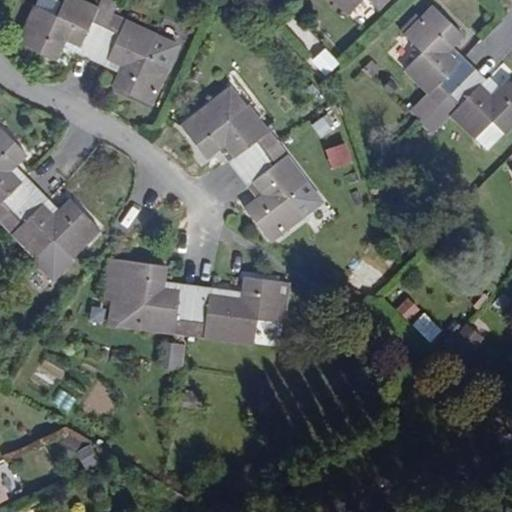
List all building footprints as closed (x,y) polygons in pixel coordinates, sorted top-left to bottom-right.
[(90,21),(94,9),(75,0),(62,0),(55,15),(34,7),(17,42),(53,60),(60,45),(64,37),(77,43),(73,52),(88,59),(104,28),(90,21)] [(102,0),(98,0),(94,9),(90,21),(104,28),(113,4),(102,0)] [(334,0),(348,12),(362,0),(368,0),(376,8),(384,0),(334,0)] [(433,7),(405,35),(419,50),(403,67),(426,90),(437,83),(448,93),(471,67),(451,48),(451,46),(461,35),(433,7)] [(117,33),(104,28),(88,59),(103,65),(106,56),(122,64),(118,72),(112,86),(148,104),(174,50),(153,39),(153,36),(123,22),(117,33)] [(419,50),(405,35),(388,51),(403,67),(419,50)] [(64,37),(60,45),(73,52),(77,43),(64,37)] [(326,48),(312,61),(326,77),(341,64),(326,48)] [(103,65),(118,72),(122,64),(106,56),(103,65)] [(502,132),(511,122),(511,84),(508,80),(500,88),(491,98),(478,85),(483,79),(471,67),(448,93),(458,103),(448,113),(473,137),(489,120),(502,132)] [(491,98),(500,88),(487,75),(483,79),(478,85),(491,98)] [(235,174),(266,152),(257,140),(265,132),(231,87),(180,124),(205,157),(216,149),(223,143),(235,157),(226,162),(235,174)] [(320,137),(337,127),(329,114),(312,124),(320,137)] [(486,149),(502,132),(489,120),(473,137),(486,149)] [(0,220),(34,189),(23,177),(17,183),(5,171),(11,164),(21,155),(0,133),(0,220)] [(223,143),(216,149),(226,162),(235,157),(223,143)] [(332,171),(354,164),(348,143),(326,150),(332,171)] [(254,199),(244,208),(267,239),(300,214),(287,195),(304,181),(276,144),(266,152),(235,174),(244,186),(253,181),(262,195),(254,199)] [(23,177),(11,164),(5,171),(17,183),(23,177)] [(244,186),(254,199),(262,195),(253,181),(244,186)] [(34,189),(0,220),(0,222),(36,258),(52,243),(67,258),(96,230),(68,200),(55,211),(51,214),(39,205),(45,200),(34,189)] [(51,214),(55,211),(45,200),(39,205),(51,214)] [(194,286),(180,283),(179,293),(162,290),(163,281),(164,265),(109,258),(106,287),(120,289),(119,301),(142,305),(139,328),(188,335),(194,286)] [(256,320),(273,322),(277,280),(243,276),(241,292),(239,302),(210,297),(210,288),(194,286),(188,335),(253,343),(256,320)] [(284,324),(289,283),(289,281),(277,280),(273,322),(284,324)] [(179,293),(180,283),(163,281),(162,290),(179,293)] [(120,289),(106,287),(104,299),(119,301),(120,289)] [(239,302),(241,292),(210,288),(210,297),(239,302)] [(411,322),(421,308),(407,298),(397,311),(411,322)] [(432,343),(444,331),(425,313),(413,325),(432,343)] [(474,332),(459,318),(436,341),(451,356),(474,332)] [(184,370),(185,344),(164,343),(162,369),(184,370)] [(272,401),(272,380),(251,381),(251,401),(272,401)]
